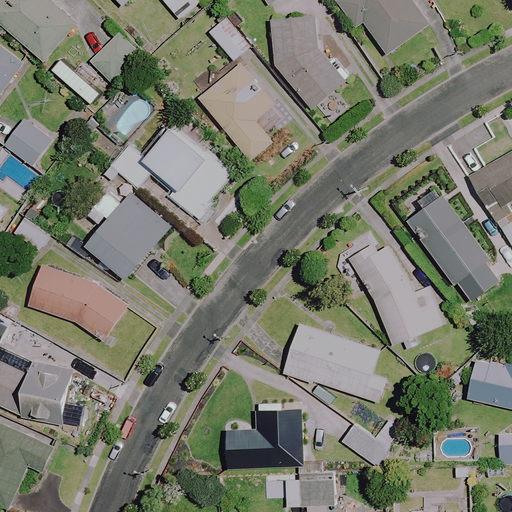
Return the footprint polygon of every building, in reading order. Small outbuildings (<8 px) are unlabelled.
[(0,0),(0,24),(44,63),(77,25),(68,17),(75,9),(64,0),(0,0)] [(197,6),(192,0),(162,0),(178,20),(197,6)] [(432,23),(415,0),(342,0),(360,25),(368,20),(391,52),(432,23)] [(319,12),(275,17),(278,63),(316,107),(350,79),(322,45),(319,12)] [(252,47),(227,17),(209,32),(234,62),(252,47)] [(140,56),(118,34),(90,63),(113,85),(140,56)] [(0,94),(24,65),(0,45),(0,94)] [(275,106),(241,65),(200,98),(251,161),(273,143),(255,122),(275,106)] [(153,109),(136,95),(108,130),(125,143),(153,109)] [(53,139),(26,119),(5,147),(32,167),(53,139)] [(138,187),(153,168),(183,192),(176,200),(198,218),(233,173),(176,127),(150,159),(129,141),(110,165),(138,187)] [(511,200),(511,153),(469,178),(508,246),(511,243),(511,214),(506,204),(511,200)] [(123,204),(108,192),(88,215),(101,226),(85,244),(128,280),(171,227),(131,194),(123,204)] [(481,251),(442,196),(407,221),(454,286),(457,284),(470,302),(500,281),(479,252),(481,251)] [(51,235),(25,218),(14,235),(40,252),(51,235)] [(390,240),(352,256),(366,289),(368,288),(393,346),(443,325),(427,287),(412,293),(390,240)] [(103,342),(127,307),(94,284),(42,263),(26,303),(79,325),(103,342)] [(286,373),(316,383),(317,379),(382,400),(390,375),(376,371),(384,347),(303,321),(286,373)] [(0,400),(65,430),(79,366),(36,358),(34,371),(0,355),(0,400)] [(511,365),(476,358),(467,399),(511,409),(511,365)] [(307,463),(305,406),(264,408),(264,426),(228,428),(229,466),(307,463)] [(54,447),(0,422),(0,505),(9,510),(29,466),(42,472),(54,447)] [(379,464),(391,447),(357,423),(345,440),(379,464)] [(511,433),(499,433),(498,463),(511,463),(511,433)] [(337,506),(337,477),(290,478),(290,507),(337,506)]
